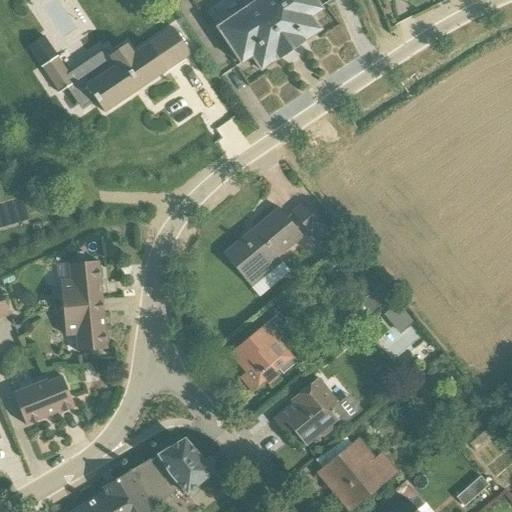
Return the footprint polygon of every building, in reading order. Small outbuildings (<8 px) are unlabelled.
[(233,0),(223,0),(208,8),(214,19),(237,7),(233,0)] [(320,11),(312,0),(256,0),(215,28),(239,66),(250,59),(259,72),(319,32),(310,19),(320,11)] [(114,69),(85,87),(104,114),(164,73),(164,72),(178,63),(161,38),(147,46),(146,46),(132,55),(126,46),(107,59),(114,69)] [(43,96),(53,89),(58,94),(74,83),(50,49),(38,57),(44,66),(40,68),(40,69),(30,76),(43,96)] [(290,213),(316,245),(329,234),(302,203),(290,213)] [(302,239),(277,210),(222,256),(250,290),(281,263),(278,259),(302,239)] [(98,270),(97,263),(67,266),(68,281),(59,283),(62,310),(77,309),(77,304),(101,303),(99,281),(101,279),(100,271),(98,270)] [(0,319),(8,316),(0,294),(0,319)] [(382,314),(398,332),(411,320),(395,302),(382,314)] [(77,309),(62,310),(64,337),(74,337),(76,353),(105,350),(105,345),(107,343),(106,335),(104,333),(101,303),(77,304),(77,309)] [(279,343),(291,332),(277,315),(276,316),(228,355),(244,374),(238,379),(250,393),(264,382),(267,386),(277,378),(274,374),(277,372),(281,377),(296,364),(279,343)] [(12,395),(24,427),(73,409),(61,378),(12,395)] [(291,405),(271,420),(284,436),(291,431),(305,448),(317,438),(322,439),(330,432),(330,427),(336,422),(341,427),(359,412),(347,397),(334,408),(334,401),(317,379),(289,402),(291,405)] [(346,511),(347,511),(396,473),(380,454),(373,459),(358,440),(350,447),(342,437),(313,462),(321,471),(316,475),(346,511)] [(179,443),(102,488),(105,494),(73,511),(153,511),(152,509),(155,508),(159,506),(163,503),(166,501),(170,497),(172,494),(175,491),(176,488),(184,497),(211,474),(186,445),(179,443)] [(486,487),(478,478),(454,499),(463,508),(486,487)] [(414,511),(403,499),(388,511),(414,511)]
